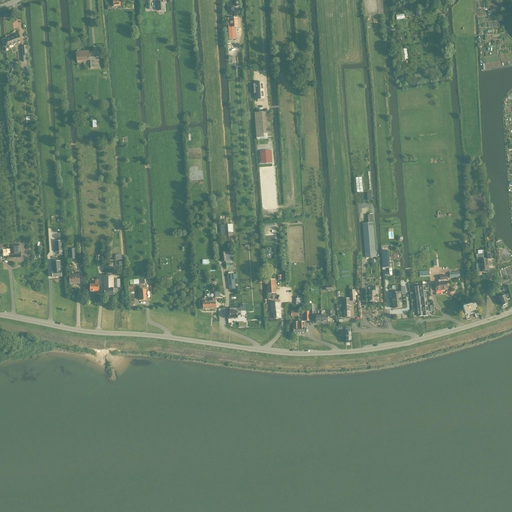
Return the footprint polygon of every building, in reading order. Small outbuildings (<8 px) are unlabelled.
[(149,0),(150,1),(158,1),(158,3),(158,11),(164,11),(163,3),(163,2),(165,1),(165,0),(149,0)] [(226,10),(229,14),(234,14),(236,10),(233,6),(229,6),(226,10)] [(19,35),(7,40),(9,47),(22,42),(19,35)] [(89,51),(76,52),(77,61),(90,60),(90,68),(99,68),(99,59),(95,60),(95,57),(89,57),(89,51)] [(266,112),(255,113),(256,138),(268,137),(266,112)] [(271,151),(260,151),(261,164),(272,163),(271,151)] [(368,224),(363,224),(365,254),(371,254),(372,258),(376,257),(373,224),(373,223),(374,223),(373,215),(367,215),(368,224)] [(221,237),(226,237),(226,243),(235,243),(234,232),(227,233),(226,229),(221,229),(221,233),(220,233),(221,237)] [(17,245),(11,245),(12,258),(18,257),(21,257),(20,244),(17,245)] [(388,251),(381,251),(382,268),(384,268),(389,267),(390,267),(389,257),(388,251)] [(222,262),(232,261),(231,252),(221,253),(222,262)] [(489,271),(487,260),(490,259),(490,253),(483,254),(484,260),(479,260),(480,272),(485,271),(486,272),(487,272),(488,271),(489,271)] [(60,261),(51,262),(53,277),(62,277),(60,261)] [(70,284),(80,283),(79,275),(69,276),(70,284)] [(104,277),(104,289),(114,289),(113,276),(104,277)] [(436,283),(436,291),(443,291),(443,289),(448,289),(448,282),(444,282),(444,280),(447,280),(447,276),(440,277),(440,281),(442,280),(442,283),(436,283)] [(275,280),(266,280),(267,294),(276,293),(275,280)] [(90,292),(99,292),(99,282),(95,282),(95,285),(90,285),(90,292)] [(415,290),(416,295),(421,294),(420,287),(415,287),(415,286),(415,284),(411,285),(412,291),(415,290)] [(420,287),(421,294),(426,294),(425,289),(429,289),(428,284),(423,285),(423,286),(420,287)] [(369,292),(369,302),(376,301),(378,301),(378,296),(377,287),(374,287),(374,291),(369,292)] [(391,300),(389,301),(390,304),(392,304),(392,309),(402,308),(400,293),(391,294),(391,300)] [(500,299),(501,302),(503,306),(508,304),(507,301),(510,299),(508,295),(505,297),(505,296),(500,299)] [(274,319),(281,319),(280,303),(271,302),(272,313),(274,312),(274,319)] [(465,315),(476,311),(475,308),(477,308),(476,305),(475,306),(475,305),(474,305),(474,304),(463,307),(465,315)] [(238,318),(237,315),(241,315),(241,308),(230,309),(230,312),(230,319),(238,318)]
